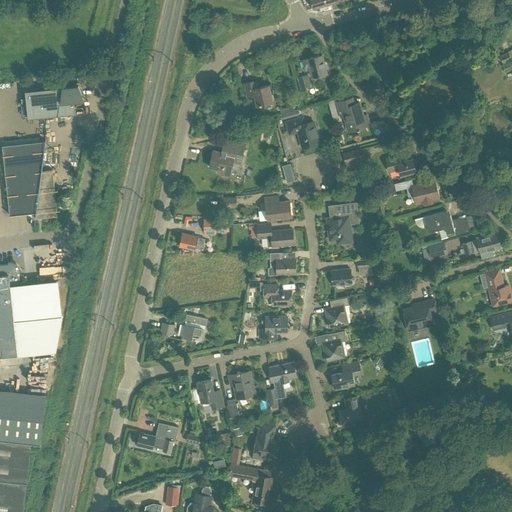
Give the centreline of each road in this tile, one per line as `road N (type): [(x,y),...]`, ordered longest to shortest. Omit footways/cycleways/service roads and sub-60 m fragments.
road 1 (residential): [(127,373),(190,104),(221,57),(304,26)]
road 2 (residential): [(0,242),(72,228),(125,0)]
road 3 (residential): [(511,235),(359,90),(314,23)]
road 4 (residential): [(300,342),(314,264),(300,164),(327,159)]
road 5 (residential): [(285,511),(298,428),(320,409),(300,342)]
road 6 (residential): [(127,373),(300,342)]
road 7 (residential): [(96,511),(127,373)]
